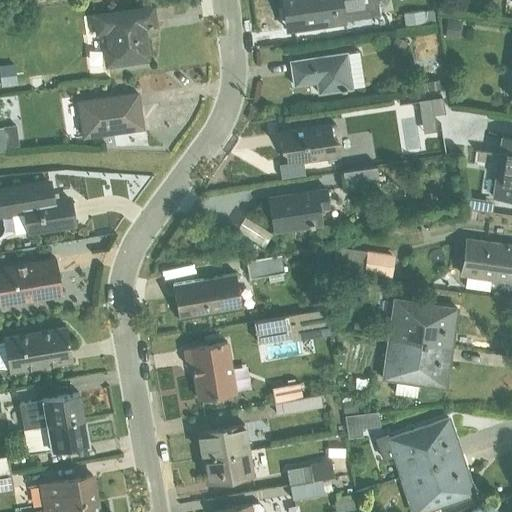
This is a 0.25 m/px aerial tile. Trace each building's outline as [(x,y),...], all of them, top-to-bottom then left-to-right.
[(281,0),(284,19),(290,18),(292,29),(380,15),(377,0),(281,0)] [(153,7),(93,16),(95,35),(106,34),(107,47),(103,47),(106,66),(149,60),(144,27),(156,25),(153,7)] [(448,20),(445,39),(459,41),(461,22),(448,20)] [(359,51),(291,61),(294,86),(316,83),(318,95),(353,89),(353,87),(363,85),(359,51)] [(5,57),(0,57),(0,79),(8,78),(5,57)] [(439,80),(412,85),(413,93),(443,89),(443,81),(440,82),(439,80)] [(440,92),(425,94),(429,122),(443,119),(440,92)] [(138,93),(77,102),(82,138),(143,129),(138,93)] [(287,163),(299,162),(340,156),(338,139),(332,134),(330,126),(278,132),(281,150),(288,155),(289,161),(287,162),(287,163)] [(511,138),(501,137),(492,197),(511,199),(511,138)] [(465,145),(464,158),(483,159),(484,146),(465,145)] [(299,162),(287,163),(279,164),(281,179),(301,176),(299,162)] [(377,166),(343,171),(346,190),(379,186),(377,166)] [(50,183),(0,191),(0,218),(12,216),(15,234),(75,224),(71,200),(58,202),(57,195),(52,196),(50,183)] [(327,190),(268,199),(273,230),(323,223),(321,210),(330,208),(327,190)] [(464,195),(463,207),(493,211),(495,200),(464,195)] [(467,276),(491,279),(511,282),(511,246),(466,240),(461,275),(467,276)] [(336,247),(333,270),(392,277),(395,254),(336,247)] [(281,255),(246,261),(249,278),(284,272),(281,255)] [(56,260),(0,269),(0,305),(63,295),(56,260)] [(236,273),(173,284),(179,320),(242,308),(236,273)] [(491,279),(467,276),(466,288),(489,291),(491,279)] [(387,338),(452,347),(457,309),(393,300),(387,338)] [(326,309),(254,322),(258,343),(292,336),(293,341),(330,334),(326,309)] [(5,342),(0,344),(0,369),(10,371),(10,373),(73,362),(67,327),(4,339),(5,342)] [(452,347),(387,338),(381,380),(397,382),(395,394),(417,397),(419,384),(446,388),(452,347)] [(228,342),(184,350),(187,366),(193,365),(199,400),(237,393),(228,342)] [(275,403),(303,398),(300,383),(272,388),(275,403)] [(351,392),(341,393),(344,415),(359,413),(356,400),(352,400),(351,392)] [(24,429),(83,419),(79,393),(19,404),(24,429)] [(303,398),(275,403),(277,415),(324,407),(322,395),(303,398)] [(379,412),(345,416),(348,439),(363,437),(362,429),(380,426),(379,412)] [(400,477),(462,456),(449,418),(390,438),(388,433),(376,438),(383,460),(393,457),(400,477)] [(83,419),(24,429),(28,455),(88,445),(83,419)] [(203,458),(251,450),(247,425),(199,433),(203,458)] [(251,450),(203,458),(208,484),(255,476),(251,450)] [(462,456),(400,477),(412,511),(422,511),(475,494),(462,456)] [(0,477),(11,476),(8,457),(0,458),(0,477)] [(290,486),(330,478),(335,477),(332,458),(309,462),(310,466),(287,469),(290,486)] [(11,476),(0,477),(0,497),(14,495),(11,476)] [(44,511),(97,502),(93,476),(39,485),(44,511)] [(330,478),(290,486),(292,500),(325,494),(324,490),(332,489),(330,478)] [(353,497),(334,501),(335,511),(337,511),(355,509),(353,497)] [(99,511),(97,502),(44,511),(41,511),(99,511)] [(213,511),(265,511),(264,507),(259,503),(213,511)]
